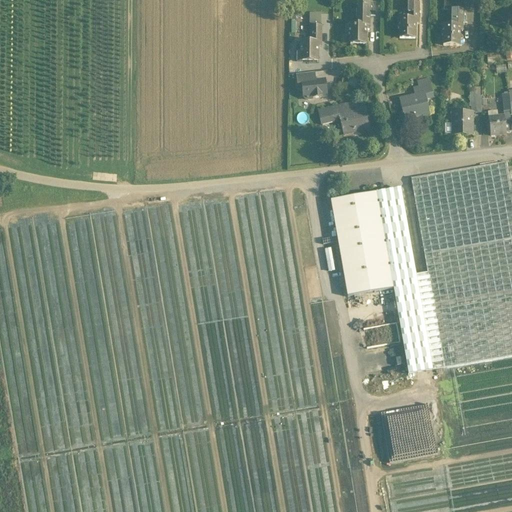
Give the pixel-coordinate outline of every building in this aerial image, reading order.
[(463,0),(443,0),(443,11),(452,11),(452,10),(463,10),(463,0)] [(370,4),(359,3),(358,25),(366,25),(366,31),(369,31),(369,17),(370,4)] [(418,9),(408,9),(408,20),(415,20),(418,20),(418,9)] [(452,11),(452,26),(442,26),(441,37),(443,37),(443,47),(459,47),(460,28),(463,28),(463,10),(452,10),(452,11)] [(311,14),(310,42),(319,42),(321,42),(321,14),(311,14)] [(408,20),(398,19),(398,30),(400,30),(399,40),(415,40),(415,20),(408,20)] [(358,25),(349,25),(349,35),(350,35),(350,45),(366,45),(366,31),(366,25),(358,25)] [(318,43),(300,43),(300,53),(302,53),(302,63),(318,63),(318,43)] [(314,73),(296,75),(298,88),(302,88),(302,84),(315,82),(314,73)] [(429,79),(417,82),(418,88),(420,98),(425,97),(426,100),(434,98),(429,79)] [(315,82),(302,84),(302,88),(303,96),(302,97),(307,101),(312,100),(313,99),(321,98),(326,97),(325,81),(315,82)] [(420,98),(400,103),(404,122),(414,119),(414,117),(429,113),(429,116),(430,116),(426,100),(425,97),(420,98)] [(365,111),(345,116),(342,106),(318,111),(322,126),(334,123),(334,122),(340,121),(344,136),(354,134),(354,131),(369,127),(365,111)] [(473,113),(452,113),(452,136),(473,136),(473,113)] [(504,117),(488,119),(490,136),(506,135),(506,133),(504,121),(504,117)] [(511,182),(510,183),(510,181),(511,180),(511,166),(508,168),(507,163),(411,180),(427,274),(444,369),(511,357),(511,182)] [(408,376),(432,371),(415,276),(414,277),(399,190),(376,194),(393,291),(408,376)] [(393,291),(376,194),(331,202),(348,299),(393,291)] [(432,371),(444,369),(427,274),(415,276),(432,371)] [(380,413),(388,462),(438,454),(433,422),(412,425),(409,408),(380,413)]
